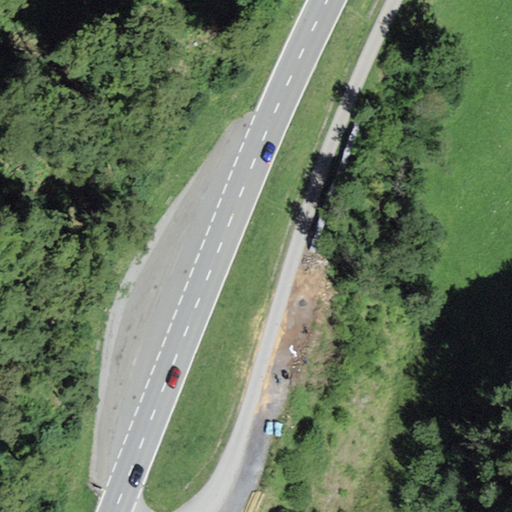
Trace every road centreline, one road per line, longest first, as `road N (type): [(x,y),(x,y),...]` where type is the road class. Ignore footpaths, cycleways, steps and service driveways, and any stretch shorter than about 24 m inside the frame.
road 1 (primary): [(322,0),(114,511)]
road 2 (unclassified): [(395,0),(324,163),(236,442),(193,511)]
